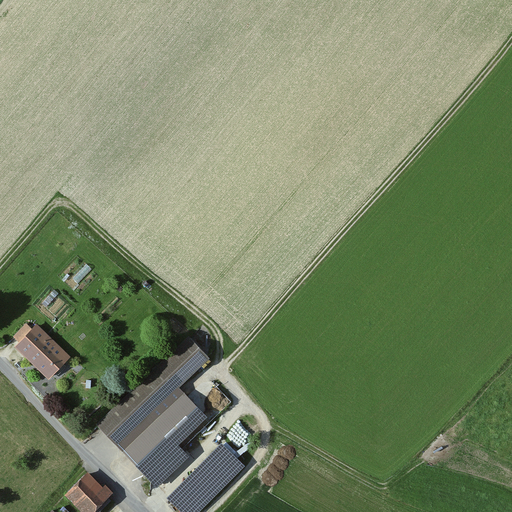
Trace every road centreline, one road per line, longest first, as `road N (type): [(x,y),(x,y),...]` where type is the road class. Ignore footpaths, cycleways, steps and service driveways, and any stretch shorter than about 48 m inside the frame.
road 1 (track): [(0,264),(48,208),(69,204),(214,328),(221,370),(511,39)]
road 2 (tertiary): [(141,511),(0,363)]
